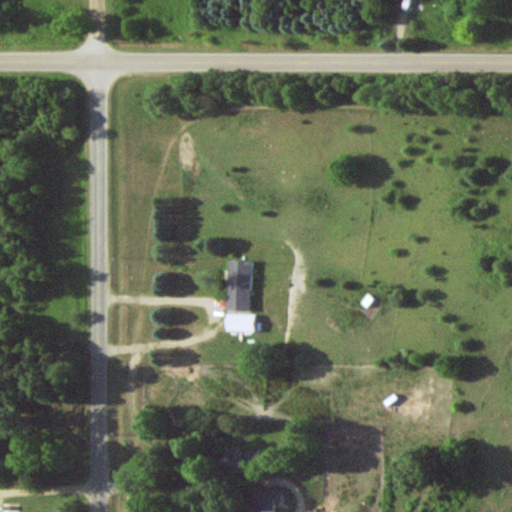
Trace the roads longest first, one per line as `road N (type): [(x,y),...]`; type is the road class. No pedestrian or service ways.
road 1 (residential): [(98,511),(94,0)]
road 2 (tertiary): [(511,64),(0,62)]
